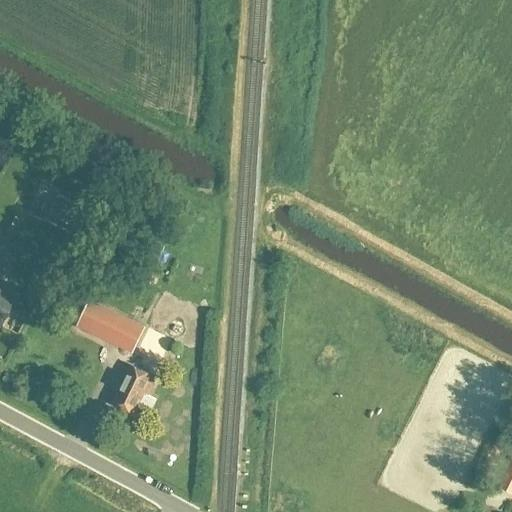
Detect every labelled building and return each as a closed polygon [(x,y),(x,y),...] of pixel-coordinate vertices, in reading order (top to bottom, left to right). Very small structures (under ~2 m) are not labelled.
[(66,199),(53,224),(67,231),(80,206),(66,199)] [(0,321),(13,297),(0,289),(0,321)] [(90,301),(78,326),(132,352),(144,327),(90,301)] [(134,413),(137,408),(150,414),(156,400),(144,394),(144,392),(148,394),(156,377),(125,363),(112,390),(116,392),(111,402),(134,413)] [(511,452),(496,485),(511,492),(511,452)]
